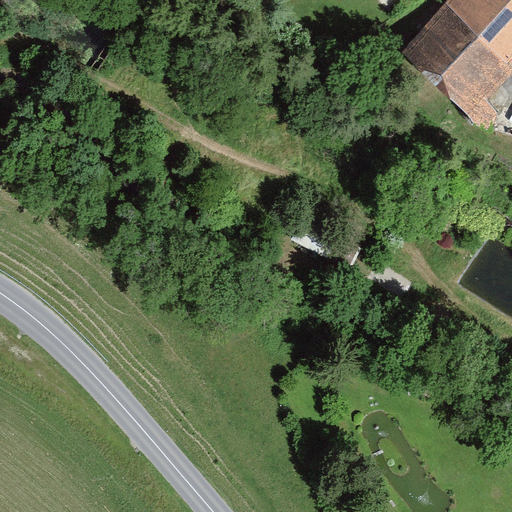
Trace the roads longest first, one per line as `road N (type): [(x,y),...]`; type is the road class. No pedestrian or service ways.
road 1 (track): [(0,38),(205,142),(339,189),(370,212),(428,281),(511,333)]
road 2 (secondary): [(0,295),(84,361),(217,511)]
